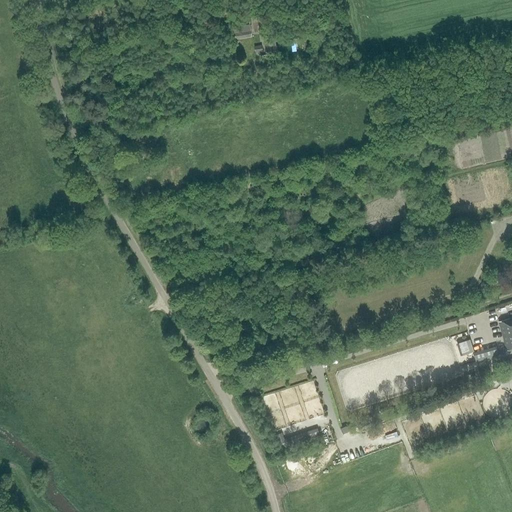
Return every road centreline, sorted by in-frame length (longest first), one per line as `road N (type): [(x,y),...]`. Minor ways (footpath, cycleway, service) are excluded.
road 1 (unclassified): [(274,511),(247,438),(71,129),(34,0)]
road 2 (track): [(155,282),(305,236),(401,187),(511,159)]
road 3 (track): [(207,367),(466,291),(501,230)]
